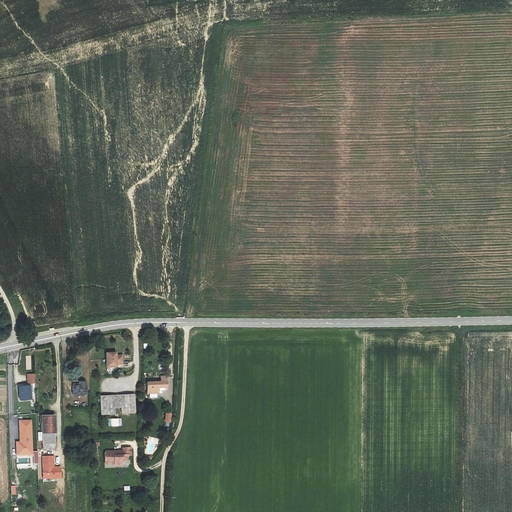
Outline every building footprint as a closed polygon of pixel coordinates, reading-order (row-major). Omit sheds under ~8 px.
[(115,354),(106,354),(106,367),(115,367),(115,364),(122,364),(121,356),(115,357),(115,354)] [(27,374),(28,383),(36,383),(35,374),(27,374)] [(161,381),(147,381),(147,393),(159,393),(159,390),(167,390),(167,376),(161,376),(161,381)] [(85,382),(72,383),(72,395),(85,395),(85,382)] [(30,386),(19,387),(21,400),(32,398),(30,386)] [(135,395),(101,396),(102,415),(116,414),(115,408),(122,408),(122,414),(136,413),(135,395)] [(54,416),(42,416),(43,450),(55,450),(54,416)] [(108,427),(122,426),(121,418),(108,419),(108,427)] [(17,455),(32,454),(31,420),(20,421),(21,442),(17,442),(17,455)] [(104,454),(104,464),(114,463),(114,465),(119,465),(123,462),(123,460),(127,460),(127,455),(131,455),(130,448),(122,448),(122,453),(117,453),(117,451),(105,452),(104,454)] [(53,456),(42,457),(43,479),(61,478),(61,467),(54,467),(53,456)]
